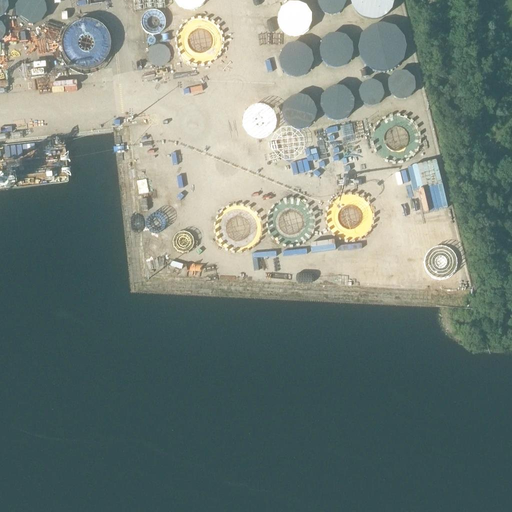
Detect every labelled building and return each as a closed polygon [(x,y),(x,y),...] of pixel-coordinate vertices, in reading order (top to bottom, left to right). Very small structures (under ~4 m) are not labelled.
[(38,26),(49,2),(44,0),(21,0),(15,16),(38,26)] [(196,0),(191,11),(211,21),(221,0),(196,0)] [(338,15),(343,0),(319,0),(317,8),(338,15)] [(392,0),(354,0),(351,12),(387,21),(392,0)] [(289,11),(286,11),(282,28),(306,33),(311,11),(290,7),(289,11)] [(141,29),(160,33),(165,14),(146,9),(141,29)] [(63,48),(70,65),(93,66),(93,63),(108,56),(109,41),(100,21),(84,20),(65,28),(63,48)] [(393,74),(410,35),(373,20),(356,59),(393,74)] [(322,39),(328,66),(351,60),(344,33),(322,39)] [(308,75),(309,45),(282,44),(281,74),(308,75)] [(168,45),(148,47),(151,65),(171,63),(168,45)] [(410,70),(389,74),(395,98),(415,93),(410,70)] [(73,87),(96,83),(95,74),(71,78),(73,87)] [(381,81),(361,82),(362,102),(382,101),(381,81)] [(350,119),(349,87),(324,87),(325,119),(350,119)] [(311,130),(318,101),(289,94),(282,124),(311,130)]
